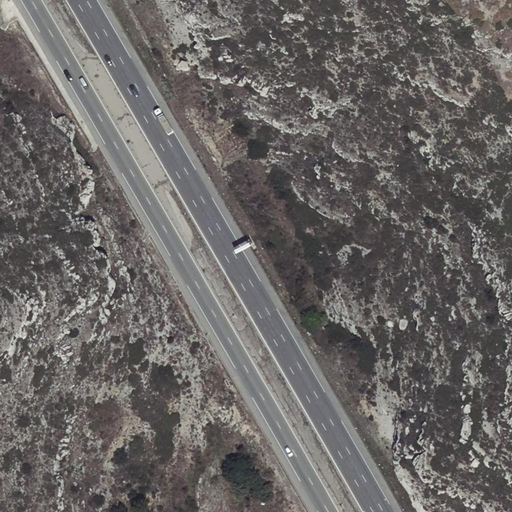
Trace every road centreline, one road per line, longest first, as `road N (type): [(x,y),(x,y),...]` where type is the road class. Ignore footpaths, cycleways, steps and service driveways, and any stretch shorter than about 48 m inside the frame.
road 1 (motorway): [(28,0),(327,511)]
road 2 (motorway): [(377,511),(81,0)]
